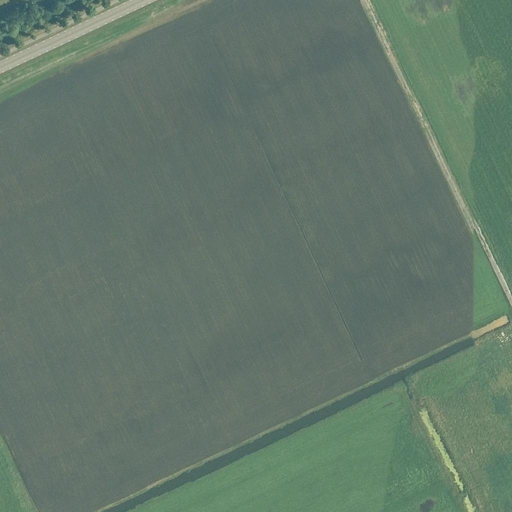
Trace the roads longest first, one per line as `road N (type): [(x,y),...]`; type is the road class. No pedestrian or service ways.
road 1 (unknown): [(369,0),(511,306)]
road 2 (unclassified): [(0,67),(144,0)]
